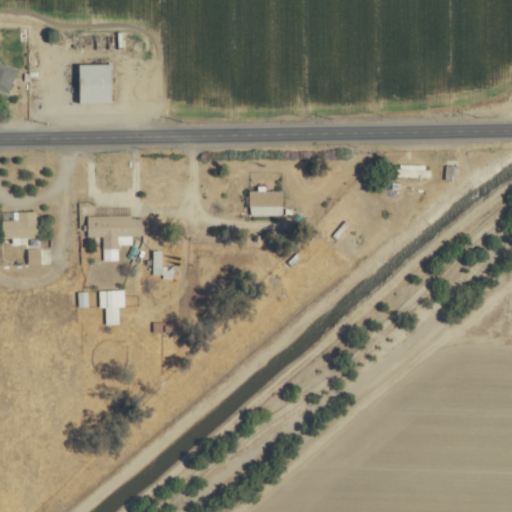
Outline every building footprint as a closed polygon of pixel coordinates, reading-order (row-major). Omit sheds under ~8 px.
[(15,68),(0,62),(0,88),(7,92),(15,68)] [(77,103),(110,102),(110,64),(77,64),(77,103)] [(392,165),(392,177),(429,178),(429,166),(392,165)] [(281,191),(248,190),(247,214),(281,215),(281,191)] [(38,237),(38,219),(34,219),(34,211),(11,212),(11,220),(0,220),(0,227),(0,238),(38,237)] [(101,260),(116,260),(116,245),(130,244),(130,236),(142,236),(142,215),(85,216),(86,237),(100,236),(101,260)] [(39,264),(38,248),(26,249),(26,264),(39,264)] [(171,278),(171,266),(160,266),(160,250),(151,250),(151,274),(160,275),(160,278),(171,278)] [(97,290),(97,307),(103,307),(103,325),(117,324),(117,307),(123,307),(122,290),(97,290)]
